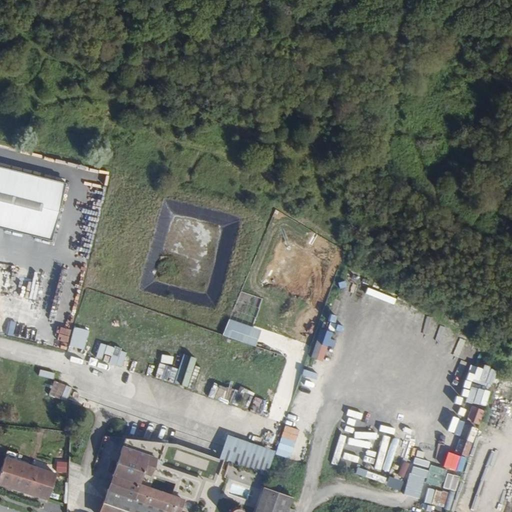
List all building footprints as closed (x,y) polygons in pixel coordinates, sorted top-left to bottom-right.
[(0,231),(55,245),(69,190),(0,173),(0,231)] [(340,296),(351,300),(361,272),(349,268),(340,296)] [(229,319),(224,335),(257,345),(262,328),(229,319)] [(70,345),(84,349),(90,330),(75,325),(70,345)] [(326,350),(338,353),(341,339),(329,336),(326,350)] [(128,356),(121,354),(122,348),(102,342),(96,357),(124,366),(128,356)] [(336,371),(341,358),(318,349),(313,362),(336,371)] [(15,394),(27,396),(31,366),(18,364),(15,394)] [(247,409),(254,392),(241,387),(240,391),(215,382),(211,395),(247,409)] [(255,396),(252,408),(262,412),(266,400),(255,396)] [(287,416),(279,443),(294,447),(302,421),(287,416)] [(224,435),(216,458),(220,460),(263,475),(271,451),(224,435)] [(174,444),(161,443),(122,440),(105,489),(96,511),(175,511),(179,500),(166,495),(145,488),(134,484),(135,484),(138,474),(146,477),(149,478),(149,476),(154,463),(201,480),(211,484),(220,460),(216,458),(174,444)] [(0,459),(0,484),(43,499),(51,474),(1,457),(0,459)] [(190,511),(193,505),(201,480),(154,463),(149,476),(170,484),(166,495),(179,500),(175,511),(190,511)] [(138,474),(135,484),(145,488),(149,478),(146,477),(138,474)] [(386,484),(399,490),(403,481),(390,475),(386,484)] [(284,511),(291,493),(263,483),(258,498),(252,511),(284,511)]
